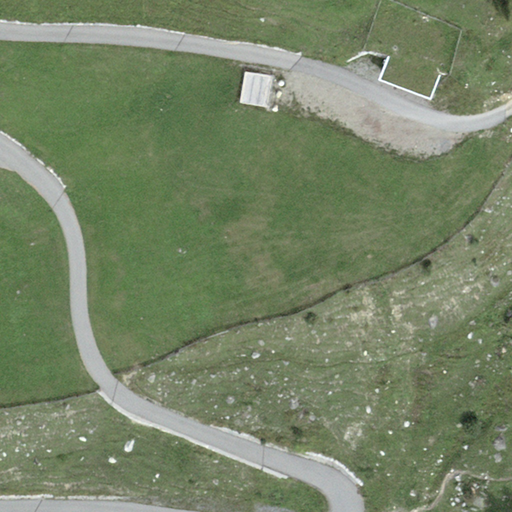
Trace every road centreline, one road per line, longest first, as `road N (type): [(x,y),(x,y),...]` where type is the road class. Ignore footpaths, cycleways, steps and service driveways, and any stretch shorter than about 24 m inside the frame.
road 1 (track): [(343,511),(323,486),(116,391),(85,341),(72,234),(55,194),(0,152)]
road 2 (track): [(0,30),(150,38),(274,57),(472,126),(511,110)]
